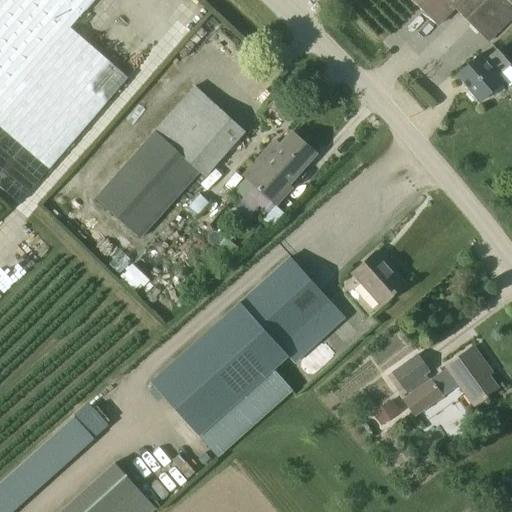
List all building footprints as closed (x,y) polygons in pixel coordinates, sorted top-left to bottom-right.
[(0,0),(0,127),(49,170),(128,78),(70,28),(94,0),(93,0),(0,0)] [(511,0),(411,0),(438,27),(455,10),(488,43),(511,19),(511,0)] [(480,54),(456,74),(469,90),(467,92),(474,100),(477,98),(481,103),(504,82),(499,76),(510,66),(497,50),(485,60),(480,54)] [(102,192),(95,199),(107,210),(128,229),(140,239),(199,173),(204,178),(245,133),(196,87),(102,192)] [(292,133),(265,163),(259,158),(243,176),(276,205),(292,188),(288,184),(315,154),(292,133)] [(405,284),(376,252),(352,274),(381,306),(405,284)] [(150,382),(199,437),(218,458),(293,391),(274,370),(287,358),(294,365),(345,319),(290,257),(239,302),(150,382)] [(130,262),(118,275),(138,293),(150,281),(130,262)] [(492,374),(473,347),(446,367),(447,368),(431,380),(431,379),(429,380),(426,375),(430,372),(417,354),(391,373),(404,391),(404,390),(408,395),(401,399),(414,417),(443,397),(443,396),(459,385),(474,406),(498,389),(488,376),(492,374)] [(403,406),(393,395),(372,415),(382,426),(403,406)] [(0,482),(0,511),(10,511),(94,440),(74,418),(0,482)] [(151,511),(155,509),(114,463),(59,511),(151,511)]
